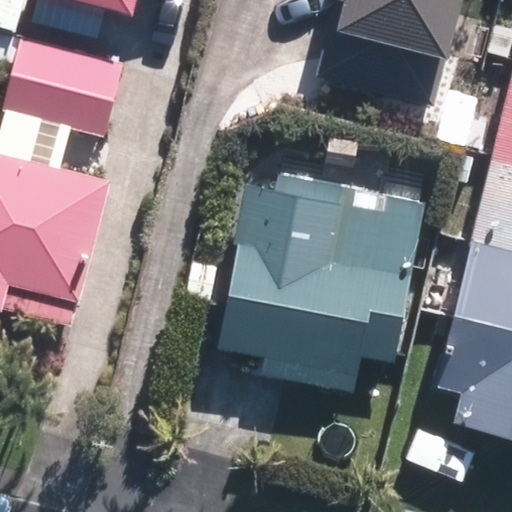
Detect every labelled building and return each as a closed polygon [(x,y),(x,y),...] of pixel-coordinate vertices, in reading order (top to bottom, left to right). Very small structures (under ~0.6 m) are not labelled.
[(96,0),(133,9),(134,0),(96,0)] [(342,0),(336,26),(445,55),(459,0),(342,0)] [(8,107),(110,132),(129,59),(27,33),(8,107)] [(511,34),(423,381),(451,389),(445,414),(511,430),(511,34)] [(480,144),(487,117),(471,113),(465,141),(480,144)] [(0,148),(0,307),(1,308),(8,282),(81,299),(112,177),(0,148)] [(478,151),(463,148),(456,176),(472,179),(478,151)] [(348,183),(240,164),(207,340),(255,348),(252,369),(346,385),(352,348),(385,355),(401,266),(417,178),(383,171),(380,189),(348,183)] [(189,348),(139,336),(118,424),(169,435),(189,348)]
